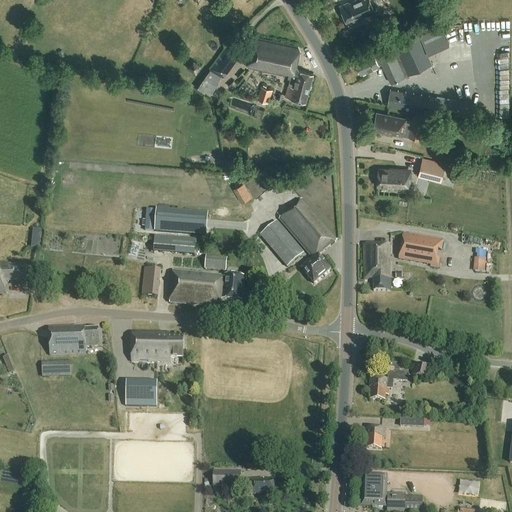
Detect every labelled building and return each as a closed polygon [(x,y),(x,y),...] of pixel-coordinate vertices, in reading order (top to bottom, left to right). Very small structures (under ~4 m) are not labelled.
[(354,0),(348,3),(348,2),(340,5),(347,23),(355,20),(356,21),(359,20),(359,18),(363,16),(365,17),(375,13),(370,1),(372,0),(354,0)] [(377,53),(382,63),(390,83),(409,75),(433,65),(418,35),(377,53)] [(301,71),(298,71),(297,68),(296,66),(300,49),(299,46),(254,37),(247,67),(287,77),(286,79),(288,80),(287,86),(286,86),(283,97),(284,97),(304,103),(312,74),(301,71)] [(228,46),(210,69),(221,77),(222,78),(240,55),(228,46)] [(382,63),(377,53),(374,54),(373,53),(355,60),(361,73),(379,65),(378,64),(382,63)] [(221,77),(210,69),(196,88),(204,94),(206,91),(211,95),(218,85),(216,83),(221,77)] [(262,85),(262,87),(260,86),(257,99),(268,103),(272,90),(265,88),(266,86),(262,85)] [(477,104),(449,99),(390,89),(387,105),(474,119),(477,104)] [(425,120),(413,117),(411,123),(406,122),(406,119),(385,114),(385,115),(377,113),(373,129),(380,130),(380,131),(403,136),(403,135),(421,139),(425,120)] [(445,165),(422,159),(418,175),(440,181),(445,165)] [(411,190),(411,169),(390,168),(390,169),(378,169),(378,179),(376,180),(376,184),(378,185),(395,187),(395,189),(411,190)] [(301,200),(278,219),(313,260),(301,270),(314,284),(330,270),(318,256),(336,241),(301,200)] [(145,231),(154,232),(155,211),(147,210),(146,221),(143,221),(142,227),(146,227),(145,231)] [(155,228),(155,233),(205,236),(205,232),(207,216),(156,212),(155,228)] [(277,221),(259,237),(286,269),(305,253),(277,221)] [(403,233),(398,261),(429,267),(429,268),(437,270),(439,259),(435,258),(436,250),(441,251),(443,241),(403,233)] [(194,257),(195,240),(154,237),(153,254),(194,257)] [(389,289),(389,279),(389,245),(364,245),(364,280),(373,280),(373,289),(389,289)] [(478,249),(477,257),(488,258),(489,250),(478,249)] [(225,272),(226,258),(206,256),(204,269),(225,272)] [(475,271),(488,271),(489,259),(475,258),(475,271)] [(6,265),(0,264),(0,294),(5,295),(5,281),(26,281),(26,265),(6,265)] [(141,295),(157,298),(160,270),(145,268),(141,295)] [(222,308),(222,300),(242,303),(244,278),(224,276),(173,271),(170,303),(222,308)] [(98,329),(84,329),(84,327),(49,328),(50,356),(86,354),(85,348),(99,347),(98,329)] [(168,334),(132,333),(131,362),(169,363),(170,358),(182,358),(182,338),(168,337),(168,334)] [(8,357),(2,359),(9,375),(15,373),(8,357)] [(71,377),(70,361),(41,363),(42,378),(71,377)] [(390,362),(389,380),(394,380),(408,381),(408,373),(400,373),(401,363),(390,362)] [(417,365),(413,377),(428,381),(431,369),(417,365)] [(393,390),(394,380),(389,380),(371,379),(370,388),(372,388),(371,400),(386,401),(386,396),(389,396),(390,390),(393,390)] [(157,383),(126,383),(126,407),(156,408),(157,383)] [(400,420),(400,427),(424,428),(424,420),(400,420)] [(386,438),(386,429),(367,427),(366,436),(368,436),(367,448),(382,449),(383,438),(386,438)] [(212,488),(241,488),(240,472),(212,472),(212,488)] [(362,491),(359,491),(359,496),(362,497),(362,506),(387,507),(386,511),(421,511),(422,498),(397,497),(397,494),(385,494),(386,477),(363,476),(362,491)] [(274,494),(273,480),(263,481),(263,479),(249,480),(250,495),(274,494)]
